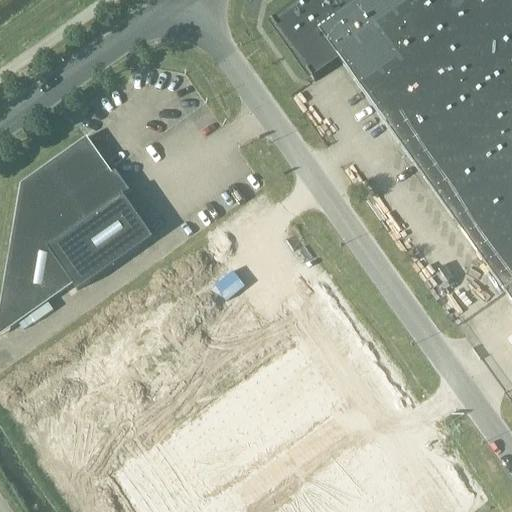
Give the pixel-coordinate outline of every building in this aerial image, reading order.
[(511,288),(511,0),(306,0),(273,24),(310,76),(337,57),(505,294),(511,288)] [(77,292),(152,238),(122,196),(129,191),(115,171),(112,174),(86,138),(21,184),(0,305),(0,325),(12,328),(72,285),(77,292)] [(261,226),(228,249),(251,282),(285,259),(261,226)] [(228,249),(201,269),(224,302),(251,282),(228,249)] [(285,259),(251,282),(275,315),(308,292),(285,259)] [(201,269),(174,288),(197,321),(224,302),(201,269)] [(251,282),(224,302),(248,335),(275,315),(251,282)] [(174,288),(147,307),(170,340),(197,321),(174,288)] [(224,302),(197,321),(221,354),(248,335),(224,302)] [(147,307),(120,326),(143,359),(170,340),(147,307)] [(197,321),(170,340),(194,373),(221,354),(197,321)] [(120,326),(93,346),(116,378),(143,359),(120,326)] [(170,340),(143,359),(167,392),(194,373),(170,340)] [(345,406),(299,342),(193,417),(239,482),(345,406)] [(93,346),(66,365),(89,398),(116,378),(93,346)] [(143,359),(116,378),(140,411),(167,392),(143,359)] [(66,365),(32,388),(56,421),(89,398),(66,365)] [(116,378),(89,398),(112,431),(140,411),(116,378)] [(89,398),(56,421),(79,454),(112,431),(89,398)] [(193,417),(165,437),(210,502),(239,482),(193,417)] [(217,511),(210,502),(165,437),(111,475),(137,511),(217,511)] [(338,511),(420,511),(371,443),(317,481),(338,511)] [(298,511),(338,511),(317,481),(290,500),(298,511)] [(298,511),(290,500),(273,511),(298,511)]
